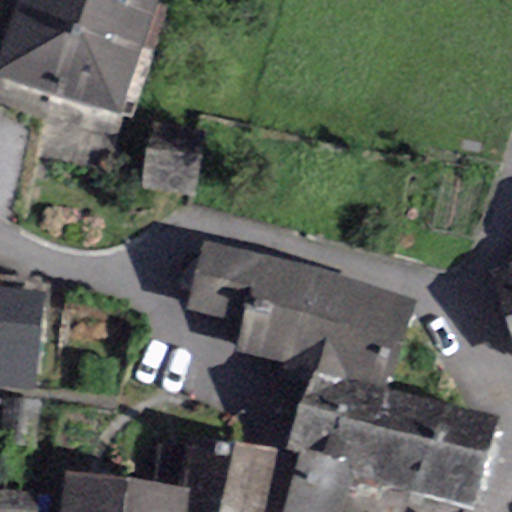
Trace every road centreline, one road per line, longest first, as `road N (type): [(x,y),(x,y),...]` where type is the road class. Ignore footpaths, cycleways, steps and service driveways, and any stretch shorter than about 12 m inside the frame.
road 1 (residential): [(464,285),(428,291),(242,242),(207,240),(139,255),(0,226)]
road 2 (residential): [(464,285),(482,260),(511,169)]
